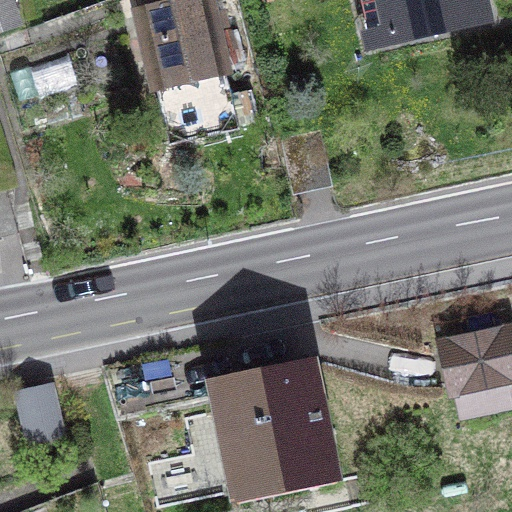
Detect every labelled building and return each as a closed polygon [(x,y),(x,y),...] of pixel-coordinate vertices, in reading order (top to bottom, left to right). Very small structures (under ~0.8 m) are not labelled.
[(0,0),(0,30),(18,24),(9,0),(0,0)] [(169,145),(238,129),(214,28),(224,25),(221,13),(211,15),(207,0),(204,0),(138,15),(169,145)] [(359,0),(367,31),(373,30),(374,33),(465,12),(462,0),(359,0)] [(318,132),(282,140),(293,189),(328,181),(318,132)] [(3,179),(0,179),(0,234),(17,230),(3,179)] [(511,357),(507,332),(443,345),(459,415),(511,403),(511,357)] [(237,502),(335,482),(312,373),(214,393),(237,502)] [(61,440),(60,439),(49,388),(19,395),(30,447),(61,440)] [(78,433),(60,439),(61,440),(66,456),(84,450),(78,433)]
